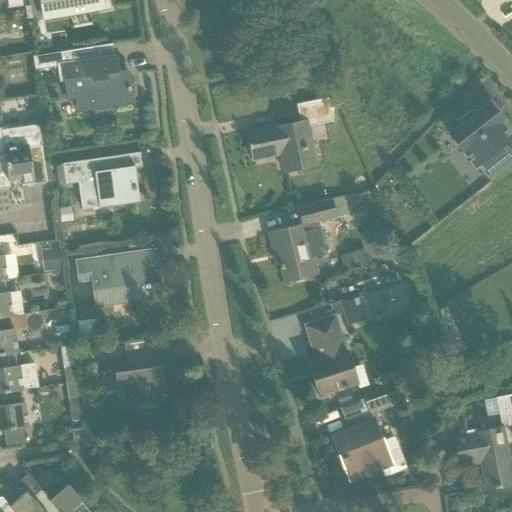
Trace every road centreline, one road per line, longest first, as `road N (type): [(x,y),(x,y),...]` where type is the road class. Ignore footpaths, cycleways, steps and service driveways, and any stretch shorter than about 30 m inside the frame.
road 1 (residential): [(166,0),(257,511)]
road 2 (residential): [(436,511),(423,496),(313,511)]
